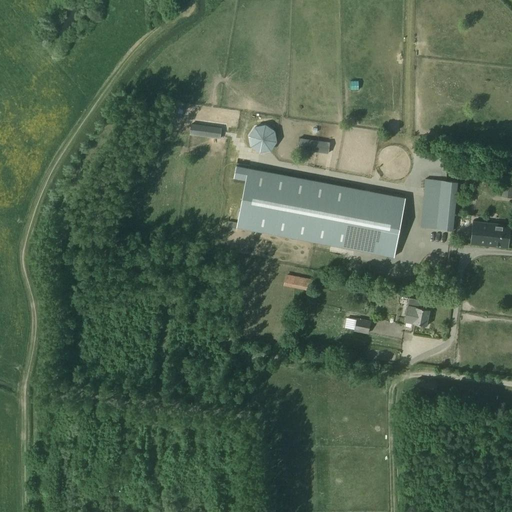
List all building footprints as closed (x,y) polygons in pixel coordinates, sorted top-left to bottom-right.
[(222,128),(192,124),(190,135),(220,139),(222,128)] [(275,130),(266,124),(255,126),(248,136),(251,147),(260,153),(271,151),(277,141),(275,130)] [(330,142),(299,138),(298,150),(328,154),(330,142)] [(405,198),(236,166),(234,178),(246,180),(237,227),(394,257),(405,198)] [(511,166),(505,166),(502,196),(511,197),(511,166)] [(441,181),(426,180),(423,207),(425,208),(423,227),(436,229),(454,231),(459,183),(441,181)] [(510,226),(474,222),(472,244),(508,248),(510,226)] [(314,280),(294,276),(292,287),(312,291),(314,280)] [(425,301),(409,298),(407,306),(404,322),(427,327),(430,310),(423,308),(425,301)] [(371,321),(356,318),(354,331),(368,333),(371,321)] [(437,383),(417,380),(415,396),(435,398),(437,383)]
